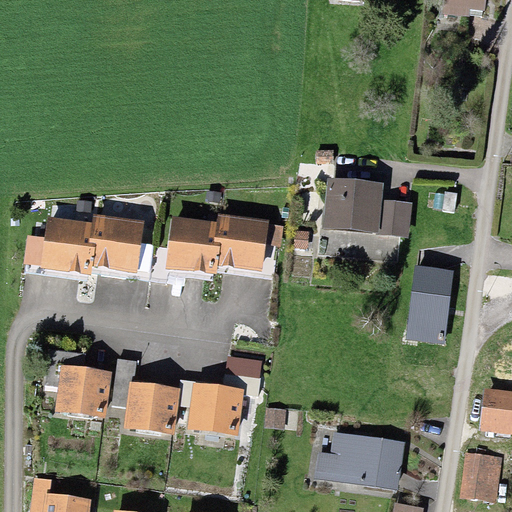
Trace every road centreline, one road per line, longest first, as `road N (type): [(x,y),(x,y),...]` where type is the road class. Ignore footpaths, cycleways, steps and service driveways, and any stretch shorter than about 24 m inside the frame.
road 1 (residential): [(441,511),(511,5)]
road 2 (residential): [(220,343),(54,322),(21,332),(11,368),(10,511)]
